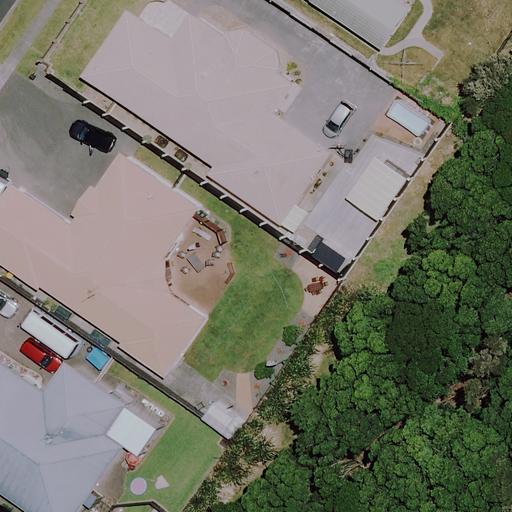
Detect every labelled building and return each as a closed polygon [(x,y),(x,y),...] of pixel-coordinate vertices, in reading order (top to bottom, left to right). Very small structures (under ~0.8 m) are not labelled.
[(309,196),(338,156),(278,113),(307,72),(244,27),(233,43),(172,0),(146,0),(93,75),(223,167),(219,173),(301,231),(320,204),(309,196)] [(318,0),(387,48),(414,9),(401,0),(318,0)] [(452,126),(397,86),(366,129),(421,168),(452,126)] [(178,295),(172,253),(203,208),(126,154),(77,225),(20,185),(0,213),(0,259),(169,377),(210,318),(178,295)] [(384,221),(413,179),(376,154),(347,196),(384,221)] [(0,483),(40,511),(81,511),(127,447),(144,459),(165,429),(73,364),(53,392),(0,354),(0,483)]
